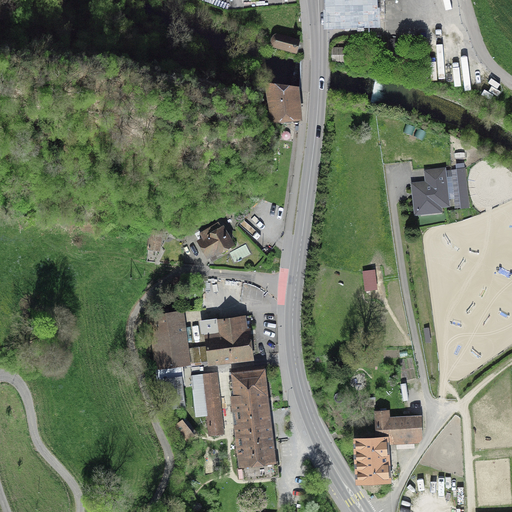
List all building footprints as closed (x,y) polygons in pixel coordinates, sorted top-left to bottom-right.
[(331,0),(333,24),(355,23),(383,22),(382,1),(393,0),(331,0)] [(272,37),(270,42),(273,48),(295,54),(299,41),(277,35),(272,37)] [(388,60),(400,61),(401,41),(388,41),(388,60)] [(295,88),(267,84),(272,121),(298,119),(295,88)] [(454,209),(467,207),(463,169),(450,171),(454,209)] [(442,172),(426,173),(427,185),(413,186),(416,213),(430,211),(430,206),(445,205),(442,172)] [(207,256),(210,261),(219,256),(217,253),(231,245),(221,228),(220,229),(217,224),(200,234),(203,239),(198,242),(207,256)] [(157,251),(159,233),(149,231),(147,249),(157,251)] [(157,367),(186,363),(180,314),(150,318),(157,367)] [(208,365),(250,359),(246,330),(244,330),(242,317),(202,322),(205,346),(190,348),(192,363),(207,361),(208,365)] [(271,463),(270,450),(261,369),(234,372),(237,400),(235,401),(235,407),(231,407),(232,412),(236,411),(243,479),(276,475),(275,463),(271,463)] [(211,374),(202,375),(209,435),(221,434),(220,424),(217,424),(211,374)] [(179,408),(176,378),(163,379),(166,410),(179,408)] [(363,408),(374,407),(373,398),(363,399),(363,408)] [(420,437),(419,417),(387,418),(387,412),(375,413),(377,439),(385,439),(420,437)] [(186,441),(192,436),(180,421),(171,428),(176,434),(179,432),(186,441)] [(357,482),(387,481),(385,439),(377,439),(355,440),(357,482)]
